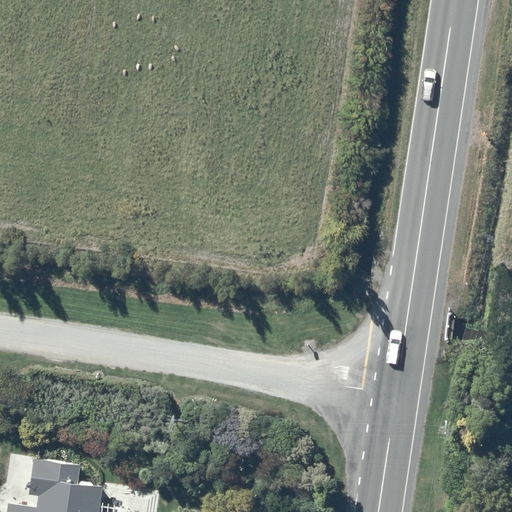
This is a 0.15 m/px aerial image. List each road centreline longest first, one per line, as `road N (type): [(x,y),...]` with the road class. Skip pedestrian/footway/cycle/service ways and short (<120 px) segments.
road 1 (unclassified): [(398,395),(0,337)]
road 2 (primary): [(398,395),(456,0)]
